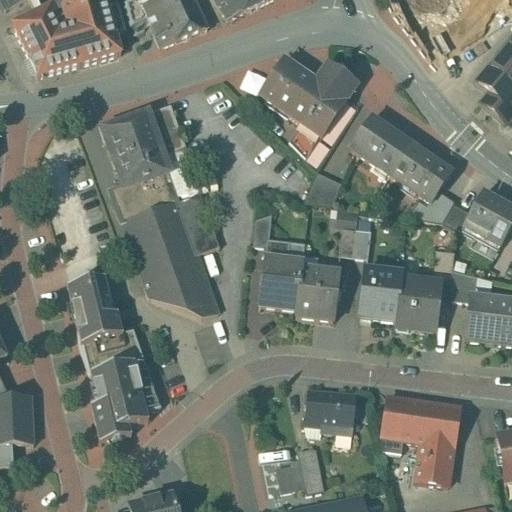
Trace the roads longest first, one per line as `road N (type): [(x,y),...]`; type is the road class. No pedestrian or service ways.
road 1 (primary): [(25,103),(139,82),(287,37),(348,32)]
road 2 (residential): [(214,397),(262,364),(511,389)]
road 3 (residential): [(74,490),(12,258)]
road 4 (primary): [(511,177),(450,127),(399,58),(348,32)]
road 5 (residential): [(74,490),(96,484),(214,397)]
road 6 (residential): [(12,258),(15,137),(25,103)]
road 7 (residential): [(214,397),(227,414),(247,511)]
